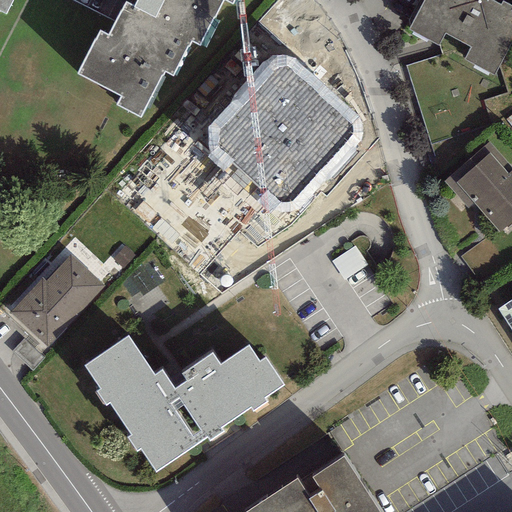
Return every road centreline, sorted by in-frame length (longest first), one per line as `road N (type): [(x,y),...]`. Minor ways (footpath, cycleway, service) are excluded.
road 1 (unclassified): [(444,325),(348,22),(333,0)]
road 2 (unclassified): [(444,325),(408,338),(160,511)]
road 3 (tertiary): [(0,390),(89,511)]
